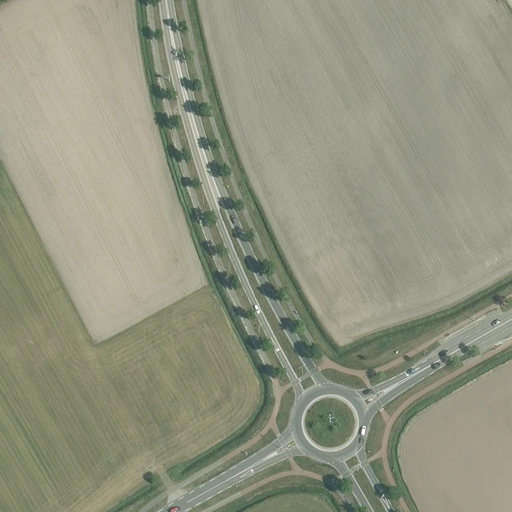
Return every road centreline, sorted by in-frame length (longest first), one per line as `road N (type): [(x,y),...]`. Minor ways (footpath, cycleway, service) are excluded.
road 1 (tertiary): [(209,176),(219,227),(306,405)]
road 2 (tertiary): [(325,393),(209,176)]
road 3 (tertiary): [(209,176),(165,0)]
road 4 (tertiary): [(359,409),(511,320)]
road 5 (unclassified): [(168,511),(303,438)]
